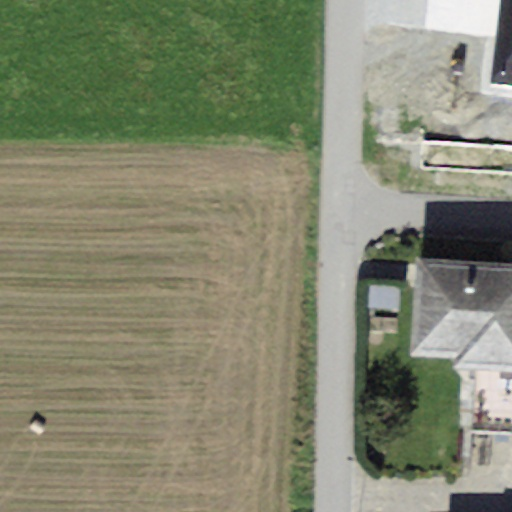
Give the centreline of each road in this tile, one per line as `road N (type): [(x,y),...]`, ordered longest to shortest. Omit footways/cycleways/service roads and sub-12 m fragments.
road 1 (residential): [(327,511),(337,219)]
road 2 (residential): [(337,219),(345,0)]
road 3 (residential): [(337,219),(511,226)]
